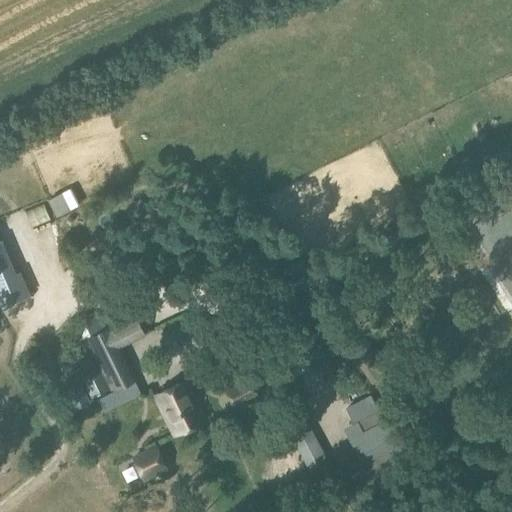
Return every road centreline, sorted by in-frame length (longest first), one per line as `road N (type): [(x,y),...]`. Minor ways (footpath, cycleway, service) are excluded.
road 1 (unknown): [(270,289),(70,292),(59,314),(82,426),(74,446)]
road 2 (unknown): [(479,186),(270,289)]
road 3 (unknown): [(270,289),(316,403)]
